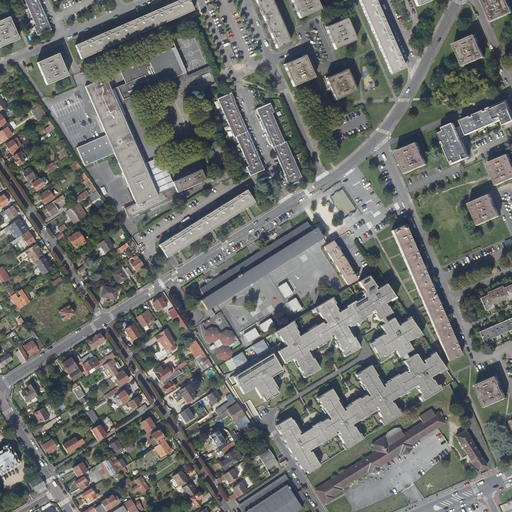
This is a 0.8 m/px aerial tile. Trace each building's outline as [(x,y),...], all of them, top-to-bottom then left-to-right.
[(23,0),(35,25),(33,27),(36,35),(49,29),(48,25),(46,21),(44,18),(46,17),(43,8),(41,9),(38,3),(40,3),(38,0),(23,0)] [(102,32),(75,44),(81,57),(193,9),(189,0),(176,0),(167,4),(152,11),(138,17),(127,21),(117,26),(102,32)] [(276,46),(290,40),(272,0),(256,0),(260,8),(267,25),(272,37),(276,46)] [(321,7),(317,0),(292,0),(296,7),(300,17),(321,7)] [(359,0),(391,71),(405,66),(401,58),(397,48),(388,29),(380,10),(375,0),(359,0)] [(492,22),(511,13),(508,3),(506,0),(483,0),(482,1),(492,22)] [(0,45),(18,38),(9,17),(0,21),(0,45)] [(356,38),(347,17),(326,26),(331,37),(335,47),(356,38)] [(474,36),(454,45),(463,66),(484,57),(479,46),(474,36)] [(117,85),(123,98),(186,71),(172,39),(117,63),(125,82),(117,85)] [(63,64),(58,52),(37,61),(46,83),(67,74),(63,64)] [(309,63),(305,53),(284,63),(293,85),(314,75),(309,63)] [(156,192),(158,191),(145,161),(120,103),(168,82),(210,70),(214,81),(197,89),(198,92),(216,84),(218,83),(210,64),(208,65),(187,74),(186,71),(123,98),(117,85),(111,88),(156,192)] [(356,89),(347,68),(326,77),(328,83),(335,99),(356,89)] [(111,88),(105,76),(85,85),(106,133),(77,146),(84,164),(114,151),(136,201),(130,203),(124,206),(128,216),(181,192),(180,189),(205,178),(200,168),(172,180),(161,154),(145,161),(158,191),(156,192),(111,88)] [(250,173),(263,167),(262,164),(260,159),(259,156),(260,155),(257,147),(255,148),(252,142),(254,141),(250,132),(249,133),(246,128),(242,118),(239,110),(234,100),(235,99),(232,91),(219,97),(235,135),(236,134),(249,164),(247,165),(250,173)] [(5,104),(6,106),(15,101),(13,98),(8,101),(9,102),(5,104)] [(289,184),(303,178),(286,139),(285,140),(272,110),(274,109),(271,101),(258,107),(259,111),(262,118),(261,119),(264,127),(266,126),(269,132),(267,133),(270,142),(273,141),(276,150),(279,157),(283,165),(287,174),(285,175),(289,184)] [(511,125),(511,112),(507,101),(461,121),(463,126),(456,129),(454,124),(443,128),(444,131),(439,133),(452,165),(470,158),(464,144),(465,143),(462,138),(467,135),(502,121),(505,128),(511,125)] [(38,121),(43,118),(47,116),(44,112),(38,103),(30,109),(32,111),(38,121)] [(52,131),(55,128),(50,120),(46,122),(49,126),(43,130),(46,134),(52,131)] [(11,135),(6,128),(0,131),(0,140),(1,142),(11,135)] [(11,153),(13,156),(19,152),(18,149),(22,146),(17,138),(12,140),(5,145),(7,148),(10,153),(11,153)] [(220,144),(217,138),(211,141),(214,147),(220,144)] [(418,143),(396,152),(401,162),(405,173),(427,164),(418,143)] [(216,155),(213,148),(207,151),(210,158),(216,155)] [(19,152),(13,156),(15,159),(13,161),(15,164),(17,163),(18,165),(24,162),(19,155),(21,153),(20,151),(19,152)] [(22,152),(21,153),(19,155),(24,162),(27,159),(22,152)] [(511,178),(511,162),(508,154),(488,164),(492,174),(497,185),(511,178)] [(221,166),(217,156),(211,159),(215,169),(221,166)] [(45,167),(46,170),(47,170),(54,165),(56,164),(59,162),(57,160),(52,163),(45,167)] [(70,166),(73,170),(80,166),(77,161),(70,166)] [(56,168),(54,165),(47,170),(49,174),(56,169),(56,168)] [(27,183),(34,178),(29,170),(29,171),(27,169),(22,172),(23,174),(22,175),(27,183)] [(88,178),(84,181),(86,184),(88,187),(90,190),(86,193),(85,193),(78,197),(79,198),(77,199),(76,199),(75,200),(77,204),(90,195),(96,191),(88,178)] [(38,179),(30,185),(34,192),(46,184),(43,180),(40,182),(38,179)] [(247,188),(161,243),(168,255),(182,246),(201,234),(215,225),(228,217),(244,207),(255,200),(247,188)] [(52,199),(47,191),(38,197),(43,205),(52,199)] [(99,198),(97,194),(98,194),(96,191),(90,195),(92,198),(95,196),(97,200),(99,198)] [(479,225),(500,216),(495,205),(490,194),(469,204),(479,225)] [(59,198),(45,207),(51,216),(58,212),(54,205),(61,201),(59,198)] [(101,206),(117,231),(121,228),(105,203),(101,206)] [(65,212),(72,207),(70,204),(62,209),(63,213),(65,212)] [(73,225),(82,218),(74,205),(72,207),(65,212),(73,225)] [(17,215),(11,206),(0,213),(0,214),(2,217),(5,214),(8,218),(10,221),(17,215)] [(20,236),(27,231),(21,222),(13,227),(14,228),(12,229),(14,233),(17,231),(20,236)] [(206,309),(207,309),(210,307),(321,237),(315,228),(311,231),(306,222),(213,280),(211,277),(209,279),(206,278),(204,280),(204,282),(205,284),(198,289),(203,297),(199,300),(200,301),(206,309)] [(408,231),(406,225),(392,231),(448,360),(461,354),(457,346),(446,318),(438,301),(431,285),(422,263),(415,247),(408,231)] [(35,244),(27,231),(20,236),(11,242),(13,245),(22,239),(28,249),(35,244)] [(54,237),(56,241),(63,236),(61,232),(54,237)] [(84,242),(77,232),(67,238),(73,247),(78,243),(80,245),(84,242)] [(109,252),(102,241),(95,246),(97,249),(102,256),(104,255),(109,252)] [(133,254),(134,256),(136,255),(138,254),(130,242),(130,241),(119,248),(122,252),(126,249),(129,247),(133,252),(134,253),(133,254)] [(354,278),(331,241),(321,247),(346,285),(356,278),(355,277),(354,278)] [(36,243),(35,244),(28,249),(26,250),(34,263),(35,262),(32,257),(35,255),(34,253),(38,250),(40,253),(42,252),(36,243)] [(43,257),(40,253),(38,250),(34,253),(35,255),(32,257),(35,262),(43,257)] [(136,261),(131,264),(135,270),(143,265),(139,259),(136,255),(134,256),(133,257),(136,261)] [(51,270),(43,257),(35,262),(34,263),(42,276),(51,270)] [(84,270),(86,269),(84,265),(76,271),(78,274),(84,270)] [(1,267),(0,267),(0,277),(4,283),(6,282),(10,279),(1,267)] [(118,284),(129,277),(124,269),(123,267),(112,274),(118,284)] [(254,387),(261,398),(262,397),(265,402),(271,398),(270,397),(272,397),(278,394),(276,389),(277,388),(273,382),(270,377),(275,374),(282,370),(272,354),(277,351),(284,363),(285,362),(291,358),(294,358),(298,365),(297,366),(300,370),(302,373),(304,375),(307,373),(307,374),(319,368),(312,358),(312,357),(311,358),(308,353),(307,351),(306,350),(307,348),(308,347),(309,349),(316,345),(319,343),(320,342),(323,340),(330,336),(329,334),(331,333),(332,335),(338,344),(337,345),(339,348),(340,348),(342,351),(343,353),(346,351),(347,352),(359,346),(353,335),(352,336),(349,331),(346,326),(345,324),(347,323),(348,325),(355,321),(358,319),(359,318),(362,316),(369,312),(368,310),(372,308),(373,310),(374,312),(373,313),(376,319),(379,317),(382,316),(390,311),(386,304),(385,305),(383,301),(385,300),(388,298),(393,295),(384,282),(376,288),(367,275),(357,282),(362,289),(363,291),(361,293),(363,296),(361,297),(354,302),(346,307),(338,312),(337,312),(335,309),(336,309),(333,304),(333,303),(330,298),(315,307),(318,311),(322,318),(323,317),(324,320),(325,322),(323,324),(321,322),(315,326),(307,331),(299,335),(298,336),(296,333),(297,333),(294,327),(291,322),(276,331),(278,336),(282,342),(269,350),(263,341),(262,341),(261,340),(251,346),(258,357),(248,363),(242,352),(231,358),(238,370),(228,376),(233,384),(235,382),(243,394),(254,387)] [(53,287),(62,281),(59,278),(51,283),(53,287)] [(4,283),(2,285),(10,297),(11,296),(14,294),(13,292),(12,292),(9,288),(9,287),(6,282),(4,283)] [(511,284),(504,288),(503,286),(488,292),(489,295),(482,298),(487,310),(494,306),(493,304),(502,300),(508,297),(510,301),(511,299),(511,284)] [(114,289),(102,287),(100,297),(117,301),(118,300),(120,290),(118,288),(114,288),(114,289)] [(24,295),(20,290),(17,292),(20,296),(17,299),(14,294),(11,296),(16,305),(19,309),(31,301),(25,294),(24,295)] [(285,298),(297,318),(304,314),(292,293),(285,298)] [(166,305),(161,297),(153,303),(158,311),(166,305)] [(68,305),(58,312),(61,317),(61,318),(63,322),(74,315),(68,305)] [(177,313),(173,316),(170,310),(168,312),(171,317),(172,319),(174,318),(178,315),(177,313)] [(146,325),(153,320),(147,311),(135,318),(142,328),(143,327),(146,325)] [(182,320),(178,315),(174,318),(180,326),(184,324),(182,320)] [(419,332),(408,316),(405,318),(399,322),(399,323),(397,324),(395,323),(392,316),(385,321),(382,322),(379,324),(382,330),(384,332),(381,334),(381,333),(372,338),(373,339),(370,341),(372,345),(371,345),(376,352),(379,356),(382,354),(382,355),(391,349),(393,347),(394,349),(398,355),(401,354),(404,352),(411,347),(406,341),(405,340),(408,338),(409,338),(415,335),(419,332)] [(481,332),(486,344),(494,340),(493,338),(511,330),(511,318),(510,319),(499,324),(491,328),(481,332)] [(259,324),(263,332),(275,327),(271,319),(259,324)] [(34,322),(29,325),(33,332),(34,334),(39,330),(34,322)] [(130,341),(138,335),(131,324),(123,330),(130,341)] [(212,350),(217,347),(218,348),(217,348),(216,354),(219,360),(225,361),(231,357),(232,351),(228,346),(234,343),(235,336),(231,331),(225,329),(220,333),(216,328),(210,327),(205,330),(204,337),(207,342),(213,343),(214,343),(209,347),(209,348),(210,350),(212,350)] [(167,349),(173,345),(175,344),(165,329),(155,336),(159,342),(161,340),(167,349)] [(92,348),(104,340),(99,333),(87,341),(92,348)] [(246,348),(256,342),(253,336),(242,341),(246,348)] [(203,353),(195,340),(190,344),(198,356),(203,353)] [(30,358),(44,349),(39,341),(34,344),(32,342),(23,348),(30,358)] [(176,349),(173,345),(167,349),(165,350),(168,354),(176,349)] [(17,349),(25,361),(28,360),(20,347),(17,349)] [(19,360),(21,364),(24,362),(17,351),(14,353),(19,360)] [(358,434),(355,428),(353,426),(352,427),(351,424),(352,423),(359,418),(368,413),(374,409),(373,407),(376,406),(377,407),(379,410),(377,411),(379,413),(382,418),(385,423),(400,413),(397,409),(394,404),(392,402),(391,402),(390,400),(391,399),(398,394),(407,389),(414,385),(415,384),(417,387),(416,387),(418,389),(420,393),(419,394),(422,399),(439,388),(436,383),(435,384),(432,380),(431,378),(430,379),(428,376),(430,375),(437,370),(443,366),(433,351),(428,354),(422,358),(423,361),(421,362),(419,360),(414,352),(407,357),(404,358),(402,360),(406,366),(405,367),(406,368),(407,370),(405,372),(403,370),(397,374),(393,376),(393,377),(389,379),(383,383),(384,385),(381,386),(380,384),(378,380),(374,375),(375,374),(369,364),(358,371),(359,373),(355,375),(357,377),(359,380),(358,380),(360,384),(361,383),(364,388),(367,393),(368,395),(366,396),(365,394),(358,398),(354,400),(354,401),(350,403),(343,407),(345,409),(342,411),(341,409),(339,405),(335,399),(336,399),(330,389),(319,396),(320,397),(316,399),(318,401),(320,404),(319,405),(321,408),(322,407),(325,413),(328,417),(329,419),(327,420),(326,418),(320,422),(316,424),(315,425),(312,427),(300,434),(299,435),(298,433),(299,432),(297,428),(294,424),(291,419),(291,420),(289,417),(276,425),(279,429),(278,430),(281,436),(283,439),(286,443),(287,445),(286,446),(287,447),(291,454),(292,455),(293,455),(294,457),(297,461),(298,463),(299,465),(301,468),(302,468),(304,467),(306,471),(308,473),(320,465),(315,459),(313,455),(312,454),(311,452),(309,453),(308,450),(309,450),(320,443),(329,437),(335,434),(334,432),(337,430),(338,432),(340,435),(338,435),(340,437),(344,443),(346,448),(361,438),(358,434)] [(77,356),(74,358),(85,377),(88,375),(86,371),(94,367),(97,365),(95,361),(97,361),(94,357),(93,358),(90,352),(79,359),(77,356)] [(212,365),(203,353),(198,356),(194,359),(195,361),(197,360),(202,368),(201,370),(202,372),(212,365)] [(8,354),(0,358),(0,366),(0,367),(12,360),(8,354)] [(107,357),(99,363),(99,364),(101,366),(112,359),(114,358),(112,354),(107,357)] [(81,375),(70,358),(61,364),(72,381),(81,375)] [(298,365),(294,358),(291,358),(285,362),(286,363),(292,360),(296,367),(297,366),(298,365)] [(115,364),(112,359),(101,366),(104,371),(103,372),(106,377),(109,374),(112,377),(117,374),(115,371),(119,368),(116,363),(115,364)] [(152,373),(159,382),(166,377),(160,367),(152,373)] [(166,377),(159,382),(166,393),(174,388),(169,380),(179,374),(177,370),(166,377)] [(128,380),(121,371),(117,374),(112,377),(109,379),(111,381),(113,380),(116,378),(120,385),(128,380)] [(496,376),(476,386),(486,407),(506,398),(496,376)] [(26,403),(39,395),(32,384),(27,387),(28,389),(21,394),(26,403)] [(78,386),(72,390),(77,399),(78,400),(81,397),(84,396),(78,386)] [(111,396),(119,391),(116,387),(105,394),(103,396),(105,400),(111,396)] [(192,399),(184,387),(176,393),(184,405),(192,399)] [(128,399),(123,391),(117,395),(119,398),(117,400),(120,404),(128,399)] [(207,395),(206,396),(210,402),(208,403),(209,405),(220,398),(214,391),(207,395)] [(141,404),(136,397),(127,403),(132,410),(141,404)] [(238,419),(244,415),(236,403),(230,407),(223,412),(217,416),(213,419),(214,420),(222,415),(224,418),(229,415),(231,417),(234,422),(238,419)] [(138,414),(147,408),(144,404),(136,410),(138,414)] [(40,424),(49,418),(42,408),(33,414),(40,424)] [(193,418),(187,409),(179,414),(185,423),(193,418)] [(89,410),(86,412),(94,425),(98,422),(90,410),(89,410)] [(315,493),(325,509),(330,505),(329,503),(334,499),(343,494),(343,493),(346,493),(347,490),(351,490),(352,487),(355,488),(357,484),(360,485),(361,481),(364,482),(365,478),(369,479),(369,476),(371,478),(372,478),(374,477),(375,479),(382,475),(380,473),(383,471),(382,469),(402,457),(403,460),(415,453),(412,448),(446,426),(442,420),(444,418),(442,415),(440,416),(437,418),(433,412),(421,420),(424,426),(405,437),(401,430),(396,430),(389,435),(387,440),(386,438),(373,446),(378,454),(315,493)] [(247,428),(251,425),(244,415),(238,419),(243,427),(245,425),(247,428)] [(105,425),(111,422),(108,416),(102,419),(105,425)] [(146,433),(154,427),(148,418),(140,423),(141,425),(140,426),(143,430),(144,430),(146,433)] [(243,427),(238,419),(234,422),(241,432),(237,435),(239,437),(238,435),(242,432),(244,434),(253,428),(251,425),(247,428),(245,425),(243,427)] [(90,430),(97,441),(106,435),(104,433),(103,433),(98,425),(90,430)] [(189,429),(191,433),(198,428),(196,425),(189,429)] [(164,439),(158,430),(150,435),(156,444),(164,439)] [(208,436),(218,451),(222,449),(226,446),(219,436),(220,435),(217,431),(216,431),(216,430),(208,436)] [(485,464),(464,431),(456,436),(477,470),(485,464)] [(51,440),(43,445),(48,453),(56,448),(56,447),(59,445),(55,438),(51,440)] [(69,441),(74,449),(83,443),(80,439),(76,442),(73,438),(69,441)] [(67,454),(74,449),(69,441),(62,445),(67,454)] [(170,451),(164,441),(154,448),(160,458),(170,451)] [(120,448),(116,442),(110,446),(113,452),(120,448)] [(226,446),(222,449),(224,452),(229,448),(229,447),(234,444),(232,442),(226,446)] [(12,451),(8,444),(2,448),(3,449),(0,451),(0,474),(1,476),(7,472),(7,473),(14,469),(14,468),(20,464),(17,458),(17,457),(13,450),(12,451)] [(130,445),(125,448),(129,454),(134,451),(130,445)] [(258,456),(262,462),(263,464),(266,469),(276,463),(271,455),(267,450),(258,456)] [(225,456),(227,459),(219,464),(223,470),(231,465),(237,462),(231,452),(225,456)] [(97,465),(106,478),(120,470),(122,468),(117,461),(113,455),(97,465)] [(73,476),(79,471),(76,466),(69,470),(73,476)] [(237,478),(232,469),(221,476),(224,480),(225,479),(226,480),(228,484),(237,478)] [(181,485),(187,480),(180,471),(172,476),(178,486),(181,485)] [(286,478),(284,475),(239,506),(242,511),(298,511),(302,510),(299,505),(302,503),(303,503),(306,501),(300,492),(297,494),(286,478)] [(149,488),(140,476),(132,481),(136,486),(130,489),(133,494),(139,490),(141,493),(149,488)] [(74,482),(79,491),(88,486),(83,477),(74,482)] [(31,484),(36,491),(44,485),(40,478),(31,484)] [(190,482),(189,483),(182,487),(181,488),(187,498),(196,492),(190,482)] [(234,495),(236,498),(246,491),(241,483),(231,489),(234,493),(235,494),(234,495)] [(37,493),(46,487),(44,485),(36,491),(37,493)] [(106,511),(112,507),(117,504),(121,509),(123,507),(121,504),(131,499),(123,487),(100,501),(106,511)] [(96,498),(90,489),(82,495),(84,498),(86,496),(90,502),(96,498)] [(37,496),(35,492),(24,498),(27,503),(38,497),(37,496)] [(195,507),(200,504),(198,500),(202,497),(199,492),(190,498),(192,502),(191,502),(192,504),(193,504),(195,507)] [(125,511),(128,510),(129,511),(138,511),(136,508),(131,500),(131,499),(121,504),(123,507),(121,509),(117,504),(112,507),(115,511),(114,511),(125,511)] [(91,511),(99,508),(101,511),(104,511),(106,511),(100,501),(82,511),(91,511)] [(353,511),(348,502),(331,511),(353,511)]
